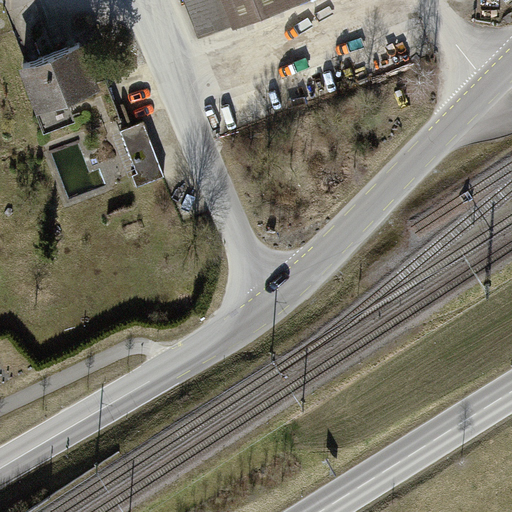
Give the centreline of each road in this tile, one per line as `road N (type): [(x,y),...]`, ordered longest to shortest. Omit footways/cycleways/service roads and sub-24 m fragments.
road 1 (secondary): [(0,470),(271,304),(511,65)]
road 2 (primary): [(319,511),(511,392)]
